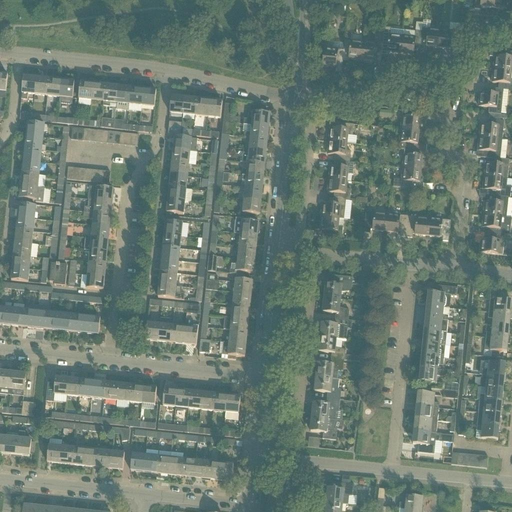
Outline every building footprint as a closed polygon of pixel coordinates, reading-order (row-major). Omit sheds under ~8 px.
[(493,9),(494,0),(474,0),(474,10),(480,11),(481,8),(493,9)] [(511,14),(511,0),(494,0),(493,9),(506,10),(505,13),(511,14)] [(400,55),(402,37),(389,36),(390,29),(383,29),(382,45),(382,46),(381,56),(388,57),(388,54),(400,55)] [(439,49),(441,32),(421,30),(421,33),(422,33),(420,50),(426,51),(427,48),(439,49)] [(402,37),(400,55),(413,57),(412,62),(419,62),(420,50),(422,33),(421,33),(415,32),(415,33),(403,31),(402,37)] [(458,54),(460,34),(441,32),(439,49),(452,51),(451,54),(458,54)] [(362,61),(363,44),(344,42),(343,51),(342,62),(343,62),(349,63),(349,60),(362,61)] [(380,66),(381,56),(382,46),(382,45),(363,44),(362,61),(374,62),(374,65),(380,66)] [(341,74),(343,62),(342,62),(343,51),(324,49),(322,67),(335,68),(335,73),(341,74)] [(511,72),(511,53),(502,52),(490,51),(489,57),(495,58),(493,71),(511,72)] [(493,71),(492,83),(498,84),(498,90),(503,91),(511,91),(511,72),(493,71)] [(35,96),(36,79),(23,78),(21,100),(27,101),(28,95),(35,96)] [(47,97),(49,80),(36,79),(35,96),(47,97)] [(60,98),(61,82),(49,80),(47,97),(60,98)] [(72,104),(72,100),(74,83),(61,82),(60,98),(59,103),(72,104)] [(91,102),(93,85),(80,84),(78,100),(91,102)] [(104,103),(106,86),(93,85),(91,102),(104,103)] [(114,125),(116,111),(118,88),(106,86),(104,103),(103,108),(110,109),(109,111),(112,112),(111,121),(102,120),(102,124),(101,129),(114,130),(114,125)] [(118,88),(116,111),(128,112),(129,106),(131,89),(118,88)] [(141,107),(143,90),(131,89),(129,106),(141,107)] [(500,116),(503,91),(498,90),(487,89),(486,95),(480,94),(478,107),(489,109),(488,114),(500,116)] [(154,108),(156,92),(143,90),(141,107),(154,108)] [(182,116),(184,99),(171,98),(170,114),(182,116)] [(195,117),(197,100),(184,99),(182,116),(195,117)] [(208,118),(209,102),(197,100),(195,117),(208,118)] [(220,120),(221,113),(222,103),(209,102),(208,118),(220,120)] [(231,124),(232,115),(232,106),(225,105),(224,114),(223,123),(231,124)] [(423,121),(424,114),(403,112),(401,131),(419,133),(420,120),(423,121)] [(269,128),(270,120),(269,120),(270,115),(249,113),(248,120),(244,120),(243,125),(269,128)] [(502,142),(504,123),(498,122),(488,121),(487,127),(480,126),(479,139),(502,142)] [(229,136),(231,124),(223,123),(222,135),(229,136)] [(47,132),(47,127),(44,126),(28,124),(26,137),(43,139),(43,132),(47,132)] [(330,130),(329,142),(347,144),(356,145),(357,138),(352,137),(352,136),(353,126),(349,125),(339,124),(339,131),(330,130)] [(267,141),(269,128),(243,125),(243,126),(252,126),(251,134),(244,133),(244,138),(267,141)] [(425,153),(426,146),(418,145),(419,133),(401,131),(399,150),(405,151),(425,153)] [(229,137),(229,136),(222,135),(220,148),(226,149),(228,137),(229,137)] [(46,152),(46,147),(42,147),(43,139),(26,137),(25,150),(42,152),(46,152)] [(175,138),(173,151),(190,153),(196,153),(197,141),(192,140),(175,138)] [(266,153),(267,141),(244,138),(244,139),(250,139),(249,151),(266,153)] [(509,162),(509,161),(505,161),(507,142),(502,142),(479,139),(478,152),(484,153),(484,159),(493,160),(509,162)] [(67,154),(68,142),(62,141),(61,148),(57,148),(57,153),(58,153),(61,154),(67,154)] [(329,142),(327,155),(334,156),(336,156),(335,162),(337,163),(350,164),(350,163),(351,152),(347,152),(347,144),(329,142)] [(41,164),(42,152),(25,150),(24,162),(41,164)] [(189,165),(190,153),(173,151),(172,164),(189,165)] [(265,166),(266,153),(249,151),(248,164),(265,166)] [(425,159),(425,153),(405,151),(403,169),(421,171),(422,159),(425,159)] [(507,180),(509,162),(493,160),(492,166),(486,165),(484,178),(507,180)] [(39,177),(41,164),(24,162),(22,175),(39,177)] [(352,176),(354,164),(350,163),(350,164),(337,163),(337,168),(330,168),(329,181),(347,183),(348,175),(352,176)] [(188,178),(189,165),(172,164),(171,176),(188,178)] [(263,178),(265,166),(248,164),(246,176),(263,178)] [(394,180),(393,188),(401,189),(412,190),(422,191),(422,184),(419,184),(421,171),(403,169),(402,181),(394,180)] [(38,189),(39,177),(22,175),(21,187),(38,189)] [(186,190),(188,178),(171,176),(169,189),(186,190)] [(262,191),(263,178),(246,176),(245,189),(262,191)] [(484,178),(483,191),(489,192),(489,198),(492,198),(508,200),(510,200),(511,188),(511,181),(507,181),(507,180),(484,178)] [(350,202),(351,191),(347,190),(347,183),(329,181),(327,194),(336,194),(335,200),(350,202)] [(43,204),(45,190),(38,189),(21,187),(20,200),(30,201),(36,202),(36,203),(43,204)] [(90,188),(89,201),(95,201),(95,202),(112,203),(113,191),(103,190),(96,189),(90,188)] [(185,203),(186,190),(169,189),(168,201),(185,203)] [(261,203),(262,191),(245,189),(244,202),(261,203)] [(485,203),(483,216),(506,218),(508,200),(492,198),(491,204),(485,203)] [(350,202),(335,200),(329,199),(329,200),(331,200),(331,206),(322,205),(321,218),(344,220),(346,202),(350,202)] [(111,216),(112,203),(89,201),(88,208),(84,208),(84,213),(111,216)] [(168,201),(167,214),(177,215),(183,216),(184,216),(184,211),(185,205),(185,203),(168,201)] [(260,211),(261,203),(244,202),(243,214),(259,216),(260,211)] [(35,221),(36,208),(29,207),(19,206),(18,219),(35,221)] [(109,229),(111,216),(84,213),(83,219),(93,220),(93,227),(109,229)] [(387,214),(374,213),(374,214),(366,213),(363,234),(370,234),(370,231),(385,233),(387,214)] [(387,214),(385,233),(400,235),(400,238),(406,238),(408,217),(400,216),(387,214)] [(483,216),(482,229),(489,230),(488,236),(504,237),(506,226),(508,227),(510,227),(511,219),(506,218),(483,216)] [(408,217),(406,238),(412,239),(412,236),(427,237),(429,218),(416,217),(416,218),(408,217)] [(342,240),(343,230),(344,220),(321,218),(319,231),(328,232),(328,238),(325,237),(325,238),(342,240)] [(448,243),(450,222),(442,221),(442,220),(429,218),(427,237),(442,239),(442,242),(448,243)] [(33,233),(35,221),(18,219),(16,231),(33,233)] [(257,237),(257,236),(258,235),(259,235),(259,234),(259,233),(259,232),(259,231),(259,230),(258,229),(258,224),(243,222),(243,220),(235,219),(234,235),(240,235),(257,237)] [(166,223),(164,236),(181,238),(187,238),(189,226),(183,225),(176,224),(166,223)] [(108,241),(109,229),(93,227),(91,239),(108,241)] [(32,246),(33,233),(16,231),(15,244),(32,246)] [(256,249),(257,237),(240,235),(239,248),(256,249)] [(180,250),(181,238),(164,236),(163,248),(180,250)] [(502,256),(504,237),(488,236),(487,242),(481,241),(479,254),(502,256)] [(91,240),(85,239),(84,251),(90,252),(107,254),(108,241),(91,239),(91,240)] [(15,244),(14,256),(30,258),(32,246),(15,244)] [(179,263),(180,250),(163,248),(162,261),(179,263)] [(255,262),(256,249),(239,248),(238,260),(255,262)] [(106,266),(107,254),(90,252),(89,264),(106,266)] [(29,271),(30,258),(14,256),(12,269),(29,271)] [(216,274),(217,258),(209,258),(208,267),(207,273),(216,274)] [(254,270),(255,262),(238,260),(237,266),(231,266),(230,275),(240,276),(240,273),(253,275),(254,270)] [(162,261),(160,273),(177,275),(182,276),(184,263),(179,263),(162,261)] [(104,279),(106,266),(89,264),(88,277),(104,279)] [(65,288),(66,278),(67,267),(51,265),(49,283),(54,284),(54,286),(65,288)] [(28,284),(29,274),(29,271),(12,269),(11,282),(28,284)] [(176,288),(177,275),(160,273),(159,286),(176,288)] [(207,276),(205,291),(211,291),(217,292),(218,286),(219,286),(219,283),(218,283),(218,282),(217,277),(216,276),(207,276)] [(103,292),(104,279),(88,277),(86,290),(103,292)] [(325,285),(324,299),(340,301),(341,293),(351,293),(352,279),(346,278),(332,277),(332,283),(334,283),(334,285),(334,286),(331,286),(325,285)] [(251,296),(252,283),(242,282),(235,281),(234,294),(251,296)] [(184,302),(184,295),(181,295),(182,288),(176,288),(159,286),(158,299),(168,300),(174,301),(184,302)] [(456,298),(457,289),(436,287),(435,295),(428,294),(427,307),(449,310),(450,303),(450,298),(456,298)] [(202,304),(203,291),(197,290),(196,300),(191,299),(191,302),(202,304)] [(510,316),(511,303),(506,303),(507,294),(490,292),(489,302),(488,314),(510,316)] [(250,308),(251,296),(234,294),(233,306),(250,308)] [(324,299),(323,313),(335,315),(335,320),(348,322),(348,316),(349,311),(339,309),(340,301),(324,299)] [(248,321),(250,308),(233,306),(231,319),(248,321)] [(448,322),(449,310),(427,307),(425,320),(448,322)] [(0,325),(10,327),(12,310),(0,309),(0,325)] [(23,328),(25,312),(12,310),(10,327),(23,328)] [(36,330),(37,313),(25,312),(23,328),(36,330)] [(48,331),(50,314),(37,313),(36,330),(48,331)] [(61,332),(63,316),(50,314),(48,331),(61,332)] [(509,328),(510,316),(488,314),(488,319),(493,320),(492,327),(509,328)] [(73,334),(75,317),(63,316),(61,332),(73,334)] [(86,335),(88,318),(75,317),(73,334),(86,335)] [(98,336),(100,320),(88,318),(86,335),(98,336)] [(248,321),(231,319),(226,318),(224,331),(230,331),(247,333),(248,321)] [(171,344),(172,327),(173,321),(161,319),(160,326),(158,343),(171,344)] [(321,325),(320,339),(336,341),(342,341),(345,342),(345,341),(345,333),(347,333),(347,331),(351,331),(352,322),(348,322),(335,320),(334,326),(321,325)] [(446,335),(447,328),(448,322),(425,320),(424,332),(446,335)] [(158,343),(160,326),(147,325),(145,341),(158,343)] [(185,329),(183,345),(196,346),(197,337),(198,330),(198,327),(193,326),(193,329),(185,329)] [(183,345),(185,329),(172,327),(171,344),(183,345)] [(508,341),(509,328),(492,327),(491,334),(486,334),(486,339),(508,341)] [(246,346),(247,333),(230,331),(229,344),(246,346)] [(445,347),(446,342),(446,335),(424,332),(423,345),(445,347)] [(320,339),(318,353),(331,354),(331,360),(344,362),(344,359),(345,357),(345,351),(335,349),(336,341),(320,339)] [(506,354),(508,341),(486,339),(484,351),(496,353),(506,354)] [(200,341),(199,354),(205,355),(206,355),(206,350),(209,351),(210,342),(206,342),(200,341)] [(244,359),(246,346),(229,344),(223,343),(222,356),(228,357),(227,361),(235,361),(236,358),(244,359)] [(444,360),(445,347),(423,345),(422,357),(444,360)] [(445,372),(445,367),(443,367),(444,360),(422,357),(420,370),(445,372)] [(317,365),(316,379),(333,381),(339,381),(342,382),(342,381),(343,372),(344,362),(331,360),(330,366),(317,365)] [(504,379),(505,366),(488,364),(487,372),(483,371),(482,376),(504,379)] [(445,373),(445,372),(420,370),(419,383),(436,385),(437,377),(442,378),(442,373),(445,373)] [(0,389),(11,390),(13,374),(0,373),(0,376),(0,389)] [(24,392),(26,375),(13,374),(11,390),(24,392)] [(503,391),(504,379),(482,376),(481,389),(485,389),(503,391)] [(67,397),(68,380),(55,379),(55,385),(47,384),(45,402),(54,403),(54,396),(67,397)] [(341,393),(341,391),(338,390),(339,381),(316,379),(314,393),(327,394),(326,400),(340,401),(340,399),(341,393)] [(79,398),(81,381),(68,380),(67,397),(79,398)] [(92,400),(93,383),(81,381),(79,398),(92,400)] [(104,401),(106,384),(93,383),(92,400),(104,401)] [(117,402),(119,385),(106,384),(104,401),(117,402)] [(458,393),(459,385),(445,384),(444,391),(458,393)] [(129,404),(131,387),(119,385),(117,402),(129,404)] [(142,405),(144,388),(131,387),(129,404),(142,405)] [(155,406),(155,399),(156,389),(144,388),(142,405),(155,406)] [(501,404),(503,391),(485,389),(485,397),(480,396),(479,401),(501,404)] [(175,408),(177,391),(164,390),(163,407),(175,408)] [(188,410),(190,393),(177,391),(175,408),(188,410)] [(457,401),(458,393),(444,391),(443,399),(457,401)] [(201,411),(202,394),(190,393),(188,410),(201,411)] [(213,412),(215,395),(202,394),(201,411),(213,412)] [(215,395),(213,412),(226,413),(227,397),(226,397),(227,394),(220,394),(220,396),(215,395)] [(439,410),(439,404),(434,404),(435,396),(428,396),(418,395),(416,407),(439,410)] [(226,413),(225,420),(238,421),(239,415),(239,414),(245,414),(246,404),(240,403),(240,398),(227,397),(226,413)] [(312,419),(333,421),(334,421),(335,412),(339,412),(340,401),(326,400),(326,404),(326,406),(313,405),(312,419)] [(500,416),(501,404),(479,401),(478,414),(500,416)] [(437,422),(439,410),(416,407),(415,420),(437,422)] [(499,429),(500,416),(478,414),(477,426),(499,429)] [(334,430),(336,421),(334,421),(333,421),(312,419),(310,432),(323,434),(322,440),(335,442),(337,432),(337,431),(334,430)] [(414,428),(414,433),(431,434),(436,435),(436,434),(437,422),(415,420),(414,428)] [(497,442),(499,429),(477,426),(476,432),(476,440),(480,440),(487,441),(497,442)] [(122,443),(129,442),(130,431),(114,429),(113,435),(121,436),(122,443)] [(17,457),(16,458),(21,459),(21,457),(29,458),(31,441),(30,441),(31,439),(24,438),(25,433),(19,433),(18,439),(17,457)] [(413,437),(412,445),(418,446),(417,454),(428,455),(434,456),(434,455),(435,442),(439,443),(440,437),(440,435),(436,435),(431,434),(414,433),(413,437)] [(440,437),(439,443),(443,443),(453,444),(454,437),(441,435),(440,435),(440,437)] [(6,438),(4,455),(12,456),(12,458),(16,458),(17,457),(18,439),(6,438)] [(60,465),(61,448),(49,447),(47,463),(60,465)] [(72,466),(74,449),(61,448),(60,465),(72,466)] [(85,467),(87,451),(74,449),(72,466),(85,467)] [(97,469),(99,452),(87,451),(85,467),(97,469)] [(145,457),(143,473),(156,475),(158,458),(158,452),(146,451),(145,457)] [(110,470),(112,453),(99,452),(97,469),(110,470)] [(123,471),(124,461),(124,455),(112,453),(110,470),(123,471)] [(143,473),(145,457),(132,456),(132,462),(131,472),(143,473)] [(168,476),(170,460),(158,458),(156,475),(168,476)] [(181,477),(183,461),(170,460),(168,476),(181,477)] [(194,479),(195,462),(183,461),(181,477),(194,479)] [(206,480),(208,463),(195,462),(194,479),(206,480)] [(219,481),(220,465),(208,463),(206,480),(219,481)] [(231,483),(233,466),(220,465),(219,481),(231,483)] [(353,496),(354,486),(347,485),(341,484),(340,491),(335,490),(328,490),(326,504),(343,505),(348,506),(349,497),(353,497),(353,496)] [(420,511),(421,511),(423,499),(406,498),(406,505),(399,504),(399,510),(405,511),(405,510),(420,511)]
